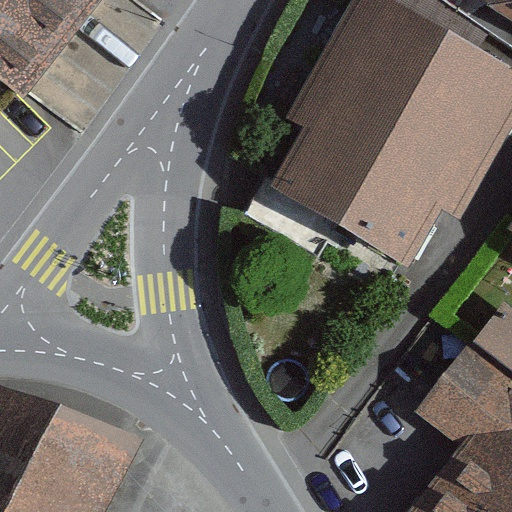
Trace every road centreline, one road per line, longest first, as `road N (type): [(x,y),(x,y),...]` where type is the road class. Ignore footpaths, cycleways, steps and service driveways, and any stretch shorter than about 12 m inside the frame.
road 1 (tertiary): [(166,179),(176,348)]
road 2 (unclassified): [(24,285),(124,155)]
road 3 (tertiary): [(205,48),(166,179)]
road 4 (unclassified): [(124,155),(205,48)]
